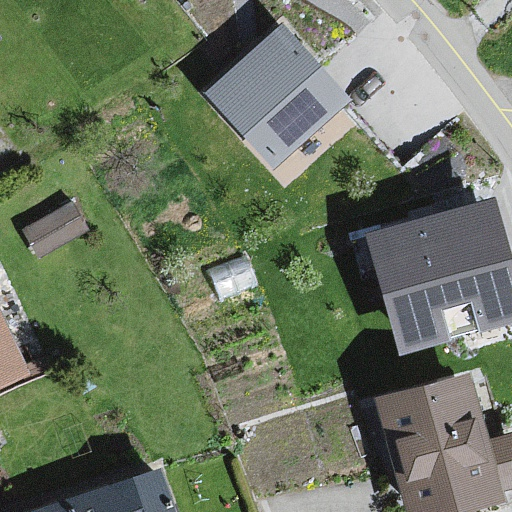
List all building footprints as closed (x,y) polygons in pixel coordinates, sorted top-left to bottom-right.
[(289,0),(286,0),(208,74),(277,147),(357,72),(289,0)] [(511,234),(450,254),(468,311),(511,297),(511,234)] [(0,313),(0,373),(25,359),(0,313)] [(458,390),(372,411),(396,509),(482,488),(458,390)] [(161,511),(148,470),(14,511),(161,511)]
